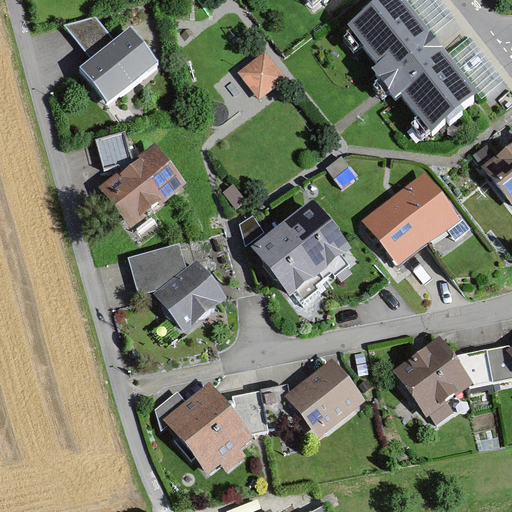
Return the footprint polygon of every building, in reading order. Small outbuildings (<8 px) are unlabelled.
[(339,0),(303,0),(313,12),(320,7),(324,12),(339,0)] [(477,106),(395,0),(394,0),(348,36),(377,75),(372,79),(395,109),(402,104),(431,141),(477,106)] [(438,0),(401,0),(432,38),(455,21),(438,0)] [(131,36),(79,76),(107,112),(158,72),(131,36)] [(470,40),(446,58),(481,103),(504,85),(470,40)] [(286,83),(269,61),(247,78),(263,100),(286,83)] [(104,171),(132,165),(126,138),(98,143),(104,171)] [(511,149),(482,172),(511,211),(511,149)] [(156,150),(99,194),(129,233),(186,190),(156,150)] [(344,161),(330,172),(343,190),(358,180),(344,161)] [(424,176),(361,223),(398,272),(461,224),(424,176)] [(313,206),(283,229),(321,278),(351,255),(313,206)] [(283,229),(251,254),(290,303),(321,278),(283,229)] [(180,249),(128,263),(138,300),(153,296),(185,270),(180,249)] [(366,305),(389,286),(368,256),(322,291),(335,311),(366,305)] [(196,265),(154,298),(185,337),(227,304),(196,265)] [(440,341),(391,375),(426,425),(430,422),(436,429),(454,416),(448,408),(474,389),(454,361),(440,341)] [(509,350),(487,354),(493,388),(511,384),(511,364),(506,356),(511,352),(509,350)] [(487,354),(454,361),(474,389),(476,391),(493,388),(487,354)] [(332,362),(284,400),(319,445),(367,406),(332,362)] [(178,394),(155,413),(161,435),(168,429),(207,477),(220,466),(227,473),(245,458),(240,453),(253,442),(208,387),(186,404),(178,394)] [(294,428),(287,390),(261,395),(268,433),(294,428)] [(231,401),(233,415),(253,440),(269,437),(268,433),(261,395),(231,401)]
